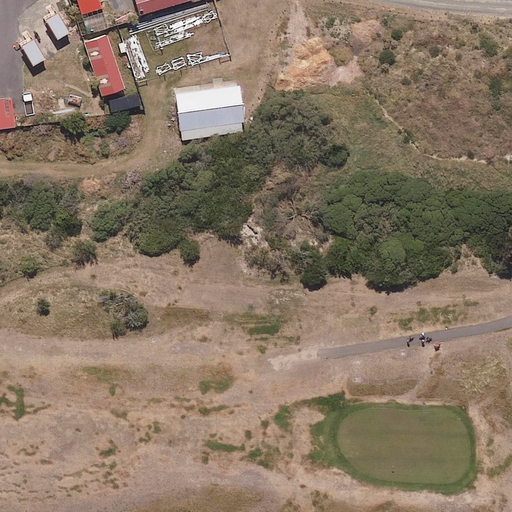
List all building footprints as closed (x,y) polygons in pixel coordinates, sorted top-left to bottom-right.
[(77,0),(82,14),(101,8),(98,0),(77,0)] [(132,0),(136,11),(172,0),(132,0)] [(70,34),(58,14),(47,21),(58,40),(70,34)] [(102,31),(80,38),(98,92),(120,85),(102,31)] [(46,60),(34,40),(22,47),(34,66),(46,60)] [(242,119),(236,83),(172,91),(177,127),(181,137),(191,136),(239,131),(242,119)] [(0,96),(0,126),(12,125),(8,95),(0,96)]
